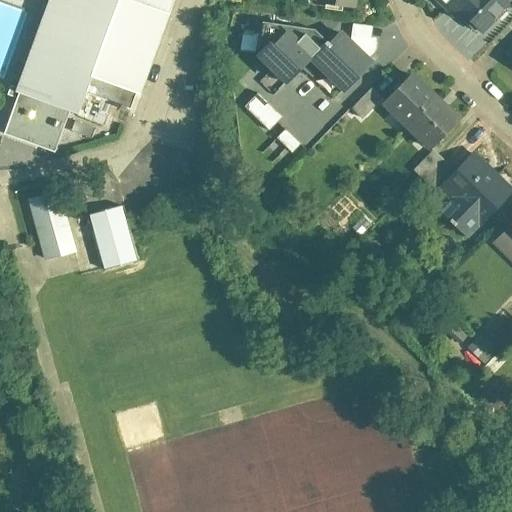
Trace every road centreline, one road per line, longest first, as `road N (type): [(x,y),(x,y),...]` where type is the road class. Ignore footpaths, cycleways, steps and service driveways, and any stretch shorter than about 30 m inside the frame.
road 1 (residential): [(409,0),(434,39),(511,113)]
road 2 (residential): [(185,0),(145,139)]
